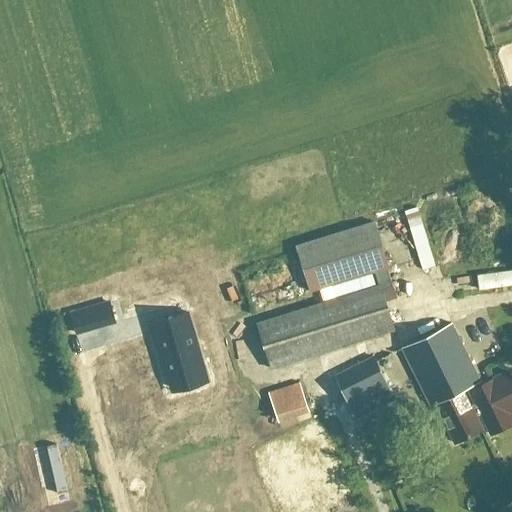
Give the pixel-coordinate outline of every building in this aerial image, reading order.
[(386,303),(398,299),(388,270),(390,269),(375,221),(295,245),(310,293),(331,288),(335,299),(256,323),(271,370),(396,332),(386,303)] [(86,310),(92,329),(115,322),(109,303),(86,310)] [(168,378),(202,368),(186,313),(152,323),(168,378)] [(455,444),(483,430),(477,417),(471,406),(463,391),(481,382),(453,324),(452,324),(452,325),(404,349),(403,348),(431,406),(436,404),(438,409),(435,414),(442,430),(448,429),(455,444)] [(393,400),(387,388),(373,359),(335,377),(350,406),(355,418),(393,400)] [(471,406),(477,417),(482,414),(486,422),(510,410),(494,379),(471,391),(477,404),(471,406)] [(308,414),(299,384),(269,394),(278,423),(308,414)]
